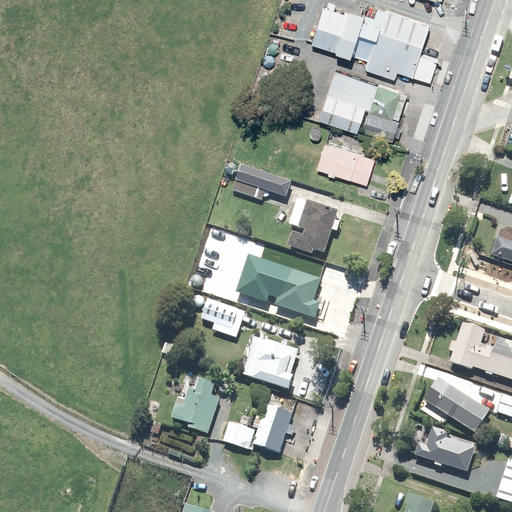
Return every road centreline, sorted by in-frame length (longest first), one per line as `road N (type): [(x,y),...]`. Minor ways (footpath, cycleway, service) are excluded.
road 1 (track): [(0,379),(94,432),(313,511)]
road 2 (secondary): [(404,274),(495,0)]
road 3 (secondary): [(330,497),(404,274)]
